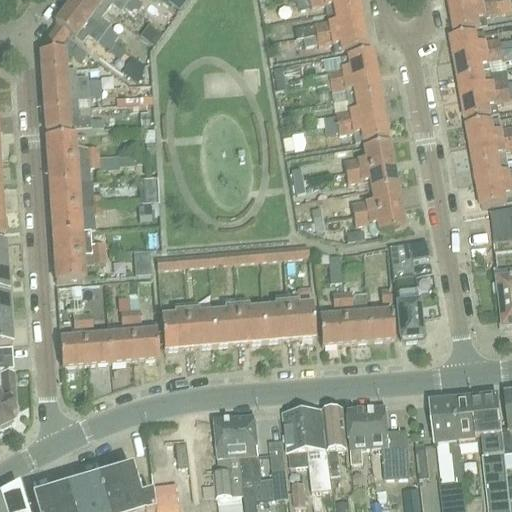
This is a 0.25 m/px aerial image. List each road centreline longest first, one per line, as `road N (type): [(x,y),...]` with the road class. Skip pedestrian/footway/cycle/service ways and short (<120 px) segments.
road 1 (residential): [(49,447),(125,417),(208,399),(467,377)]
road 2 (unclassified): [(49,447),(23,62),(4,47)]
road 3 (residential): [(467,377),(405,35)]
